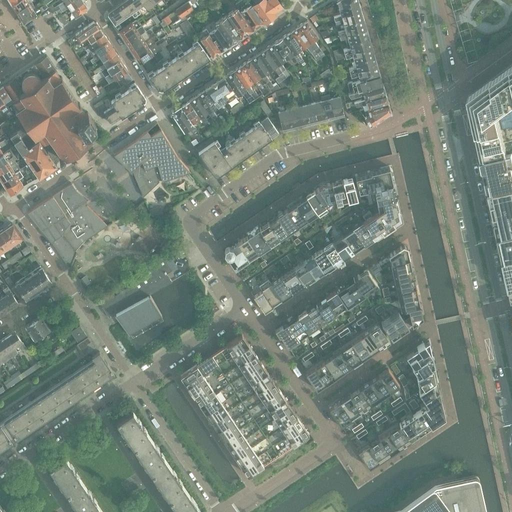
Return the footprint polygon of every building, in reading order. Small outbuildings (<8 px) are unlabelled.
[(31,1),(30,0),(19,0),(12,5),(16,11),(31,1)] [(63,0),(65,1),(54,8),(52,5),(50,6),(48,7),(52,14),(60,8),(72,0),(63,0)] [(81,0),(72,0),(60,8),(62,12),(67,9),(69,7),(71,11),(83,2),(81,0)] [(126,0),(124,0),(116,6),(125,18),(131,13),(134,18),(137,15),(126,0)] [(138,9),(144,4),(141,0),(126,0),(137,15),(141,13),(138,9)] [(152,0),(141,0),(144,4),(147,8),(154,3),(152,0)] [(190,0),(188,1),(193,8),(201,3),(199,0),(190,0)] [(242,0),(244,3),(238,7),(252,29),(263,22),(251,4),(248,0),(242,0)] [(256,0),(252,3),(264,21),(275,14),(273,11),(281,5),(277,0),(256,0)] [(341,5),(338,6),(341,13),(344,13),(360,8),(358,0),(341,5)] [(31,1),(16,11),(20,18),(33,9),(35,7),(31,1)] [(181,18),(179,18),(182,22),(187,19),(184,15),(193,9),(193,8),(188,1),(176,10),(181,18)] [(86,7),(83,2),(71,11),(75,17),(86,10),(86,7)] [(33,9),(20,18),(24,24),(43,10),(48,7),(45,4),(41,7),(34,12),(33,9)] [(227,14),(226,15),(241,37),(248,32),(253,29),(252,29),(238,7),(236,8),(234,5),(225,12),(227,14)] [(118,23),(125,18),(116,6),(108,12),(107,15),(117,29),(121,27),(118,23)] [(341,13),(333,16),(334,20),(336,20),(338,25),(346,22),(363,17),(360,8),(344,13),(341,13)] [(164,9),(158,14),(160,18),(167,13),(164,9)] [(64,25),(67,23),(69,22),(65,15),(60,18),(64,25)] [(215,23),(230,45),(237,40),(241,37),(226,15),(215,23)] [(338,25),(336,25),(338,34),(349,31),(366,26),(363,17),(346,22),(338,25)] [(137,19),(119,31),(123,38),(141,25),(137,19)] [(204,24),(206,28),(221,50),(230,45),(215,23),(212,19),(204,24)] [(498,37),(511,26),(511,20),(511,19),(494,31),(498,37)] [(314,39),(318,36),(307,20),(298,25),(319,56),(322,54),(320,51),(321,50),(314,39)] [(75,34),(76,35),(67,40),(72,47),(80,41),(81,43),(85,40),(83,38),(99,27),(96,22),(93,22),(75,34)] [(147,31),(142,25),(141,25),(123,38),(127,44),(140,35),(147,31)] [(298,25),(290,31),(302,48),(306,45),(315,59),(319,56),(298,25)] [(349,31),(338,34),(340,39),(345,37),(346,42),(352,41),(368,36),(366,26),(349,31)] [(85,40),(81,43),(84,47),(103,33),(99,27),(83,38),(85,40)] [(206,28),(197,34),(200,38),(212,56),(221,50),(206,28)] [(127,44),(131,50),(151,37),(147,31),(140,35),(127,44)] [(290,31),(282,37),(293,54),(299,64),(304,61),(297,51),(302,48),(290,31)] [(87,53),(89,52),(107,39),(103,33),(84,47),(87,53)] [(348,48),(343,49),(344,53),(354,50),(371,45),(368,36),(352,41),(346,42),(348,48)] [(155,43),(151,37),(131,50),(135,57),(155,43)] [(282,37),(274,42),(285,59),(293,54),(282,37)] [(107,39),(89,52),(93,58),(112,46),(107,39)] [(155,43),(135,57),(140,63),(153,54),(162,48),(168,44),(166,40),(160,44),(158,45),(156,42),(155,43)] [(80,41),(72,47),(75,52),(83,47),(84,47),(81,43),(80,41)] [(183,52),(174,59),(185,75),(210,58),(199,42),(189,48),(185,43),(180,47),(183,52)] [(290,75),(281,62),(285,59),(274,42),(266,48),(286,77),(290,75)] [(340,54),(335,56),(336,60),(345,57),(352,55),(354,60),(357,59),(374,54),(371,45),(354,50),(344,53),(340,54)] [(93,58),(90,60),(93,64),(97,61),(96,61),(100,58),(102,61),(116,52),(112,46),(93,58)] [(273,67),(279,76),(275,79),(278,83),(286,77),(266,48),(258,53),(269,70),(273,67)] [(96,69),(98,73),(120,58),(116,52),(102,61),(104,64),(96,69)] [(159,52),(154,55),(158,61),(163,57),(159,52)] [(258,53),(250,59),(270,88),(273,86),(265,73),(269,70),(258,53)] [(351,61),(353,67),(348,68),(349,72),(360,69),(377,64),(374,54),(357,59),(354,60),(351,61)] [(92,126),(96,123),(88,112),(86,113),(85,113),(79,105),(81,105),(79,103),(78,103),(62,80),(63,79),(61,77),(60,77),(56,71),(57,71),(56,70),(56,69),(46,55),(34,63),(14,78),(14,77),(3,85),(12,100),(16,107),(15,108),(26,125),(37,140),(39,139),(42,144),(43,144),(48,140),(49,141),(51,140),(56,147),(54,148),(56,151),(58,149),(61,154),(60,155),(59,155),(59,156),(59,157),(59,158),(60,159),(61,159),(62,160),(62,159),(63,159),(64,158),(66,157),(79,147),(90,141),(92,139),(90,137),(86,130),(92,125),(92,126)] [(98,73),(96,74),(100,80),(106,77),(105,76),(103,73),(108,70),(110,73),(124,64),(120,58),(98,73)] [(161,60),(155,64),(159,69),(149,76),(158,90),(162,91),(185,75),(174,59),(164,66),(161,60)] [(261,84),(261,85),(265,91),(270,88),(250,59),(242,64),(253,81),(257,78),(261,84)] [(511,63),(493,78),(468,95),(475,129),(478,144),(481,157),(486,156),(509,151),(511,149),(511,63)] [(110,73),(105,76),(106,77),(110,83),(128,71),(124,64),(110,73)] [(234,70),(247,89),(250,94),(254,99),(258,96),(254,90),(253,90),(249,84),(253,81),(242,64),(235,69),(234,70)] [(360,69),(349,72),(351,76),(352,82),(363,78),(379,73),(377,64),(360,69)] [(234,70),(224,76),(232,88),(237,96),(247,89),(234,70)] [(352,82),(347,83),(350,93),(361,89),(370,86),(378,84),(382,83),(379,73),(363,78),(352,82)] [(232,88),(224,76),(205,89),(213,100),(220,96),(223,100),(228,97),(225,92),(232,88)] [(286,77),(278,83),(281,87),(286,85),(287,86),(290,84),(286,77)] [(121,94),(111,101),(113,105),(114,105),(122,117),(145,102),(146,99),(137,84),(126,91),(123,86),(124,85),(119,78),(116,80),(120,87),(118,89),(121,94)] [(350,93),(348,93),(350,97),(361,94),(360,92),(362,92),(364,98),(371,96),(374,96),(377,95),(381,93),(385,92),(382,83),(378,84),(370,86),(361,89),(350,93)] [(268,90),(270,93),(274,90),(280,88),(277,84),(273,86),(268,90)] [(3,85),(0,87),(0,94),(6,104),(12,100),(3,85)] [(216,115),(212,109),(217,106),(213,100),(205,89),(197,95),(208,111),(212,118),(216,115)] [(364,98),(353,102),(356,105),(363,103),(364,109),(367,108),(369,107),(380,104),(387,102),(388,101),(385,92),(381,93),(377,95),(374,96),(371,96),(364,98)] [(204,114),(208,111),(197,95),(189,100),(204,123),(208,121),(204,114)] [(334,113),(335,118),(344,115),(343,111),(341,104),(340,96),(330,99),(332,106),(334,113)] [(330,99),(322,101),(324,108),(325,115),(327,120),(335,118),(334,113),(332,106),(330,99)] [(122,117),(114,105),(113,105),(107,109),(101,100),(93,105),(102,119),(106,116),(111,124),(122,117)] [(189,100),(180,106),(192,122),(196,119),(200,126),(204,123),(189,100)] [(263,100),(258,103),(268,116),(267,117),(268,118),(273,114),(263,100)] [(322,101),(313,103),(315,110),(317,117),(318,122),(327,120),(325,115),(324,108),(322,101)] [(364,109),(359,110),(361,112),(364,116),(370,125),(390,112),(391,112),(388,101),(369,107),(367,108),(364,109)] [(240,102),(230,109),(233,114),(244,107),(240,102)] [(313,103),(304,105),(306,113),(308,120),(309,124),(318,122),(317,117),(315,110),(313,103)] [(304,105),(296,107),(297,115),(299,122),(300,127),(309,124),(308,120),(306,113),(304,105)] [(174,110),(173,115),(176,119),(184,131),(193,125),(194,125),(192,122),(180,106),(174,110)] [(296,107),(287,110),(289,117),(290,124),(292,129),(300,127),(299,122),(297,115),(296,107)] [(287,110),(278,112),(280,119),(281,126),(283,131),(292,129),(290,124),(289,117),(287,110)] [(271,121),(268,118),(267,117),(260,122),(263,127),(268,133),(271,138),(279,133),(276,128),(271,121)] [(214,141),(211,136),(195,148),(198,152),(214,175),(217,176),(271,138),(268,133),(263,127),(260,122),(250,129),(247,124),(241,127),(245,133),(220,150),(214,141)] [(26,125),(10,135),(39,177),(57,165),(42,144),(39,139),(37,140),(26,125)] [(177,156),(161,130),(161,129),(151,135),(147,131),(135,140),(113,154),(130,171),(132,170),(134,173),(133,173),(143,197),(159,181),(158,180),(161,179),(162,181),(190,171),(177,156)] [(482,159),(481,159),(483,169),(484,168),(486,180),(485,180),(487,190),(488,189),(489,191),(494,190),(511,185),(511,149),(509,151),(486,156),(481,157),(482,159)] [(7,160),(0,164),(0,173),(11,166),(16,163),(15,161),(17,159),(15,155),(7,160)] [(20,169),(16,163),(11,166),(0,173),(0,179),(1,181),(15,173),(20,169)] [(370,173),(355,177),(358,190),(371,188),(374,187),(391,183),(393,183),(389,167),(370,172),(370,173)] [(15,173),(1,181),(6,188),(19,179),(15,173)] [(348,201),(358,199),(352,178),(343,180),(348,200),(347,200),(348,201)] [(19,179),(6,188),(10,195),(23,186),(19,179)] [(348,200),(343,180),(341,181),(341,179),(335,181),(335,182),(332,183),(333,187),(337,202),(347,200),(348,200)] [(86,205),(83,202),(88,199),(77,188),(73,182),(27,212),(51,241),(69,268),(77,251),(75,250),(85,239),(85,240),(107,225),(86,205)] [(332,183),(325,185),(322,184),(320,187),(315,191),(328,211),(327,209),(337,202),(333,187),(332,183)] [(374,187),(371,188),(375,201),(379,200),(379,201),(396,197),(393,183),(391,183),(374,187)] [(511,185),(494,190),(489,191),(489,192),(491,192),(495,212),(494,213),(494,214),(499,213),(501,220),(495,221),(499,235),(511,231),(511,185)] [(328,211),(315,191),(312,193),(306,197),(309,201),(319,216),(328,211)] [(306,197),(305,197),(305,196),(300,200),(300,201),(296,203),(309,222),(319,216),(319,217),(319,216),(309,201),(306,197)] [(370,211),(362,215),(365,220),(362,221),(374,238),(376,237),(376,238),(384,232),(384,231),(386,229),(387,230),(392,227),(391,226),(393,225),(394,226),(402,220),(400,210),(399,210),(398,209),(400,208),(398,199),(396,199),(396,197),(379,201),(381,209),(372,215),(370,211)] [(309,222),(296,203),(295,204),(294,203),(289,206),(290,207),(287,209),(298,226),(307,220),(309,223),(309,222)] [(340,215),(350,208),(349,205),(339,212),(340,215)] [(160,206),(149,210),(151,215),(159,217),(163,214),(160,206)] [(298,226),(287,209),(283,212),(282,211),(277,214),(278,216),(277,216),(278,218),(288,233),(298,226)] [(277,216),(276,217),(275,216),(269,220),(269,221),(268,222),(269,224),(281,241),(280,238),(288,233),(278,218),(277,216)] [(374,238),(362,221),(360,217),(359,218),(350,224),(364,245),(372,239),(374,238)] [(269,224),(268,222),(267,223),(266,222),(262,225),(263,226),(259,228),(260,228),(260,230),(269,242),(272,247),(281,241),(269,224)] [(12,223),(5,227),(15,242),(14,243),(17,247),(18,246),(21,245),(18,240),(22,238),(12,223)] [(364,245),(350,224),(349,224),(352,229),(343,235),(354,251),(364,245)] [(14,243),(15,242),(5,227),(0,231),(0,242),(5,249),(14,243)] [(260,228),(259,228),(258,229),(257,228),(255,229),(253,230),(252,231),(250,232),(248,234),(248,235),(247,236),(248,236),(257,250),(259,253),(263,250),(264,252),(272,247),(269,242),(260,230),(260,228)] [(307,238),(315,232),(313,229),(304,235),(307,238)] [(511,231),(499,235),(504,258),(511,256),(511,231)] [(349,256),(353,252),(354,251),(343,235),(332,242),(343,258),(345,257),(349,256)] [(248,236),(247,236),(237,243),(248,259),(249,259),(259,253),(257,250),(248,236)] [(313,246),(309,240),(305,243),(309,249),(313,246)] [(337,263),(343,258),(332,242),(323,248),(334,264),(335,264),(338,264),(338,263),(337,263)] [(248,259),(237,243),(230,248),(228,247),(225,249),(225,253),(227,256),(235,268),(249,259),(248,259)] [(388,255),(390,262),(409,258),(407,247),(403,245),(388,255)] [(27,246),(21,250),(24,255),(30,251),(27,246)] [(333,267),(333,265),(334,264),(323,248),(313,255),(324,271),(329,268),(331,269),(333,267)] [(19,251),(10,257),(14,262),(23,256),(19,251)] [(32,254),(28,256),(34,265),(38,263),(32,254)] [(286,255),(280,259),(283,264),(289,259),(286,255)] [(320,275),(320,274),(324,271),(313,255),(304,261),(315,277),(317,276),(317,277),(320,275)] [(142,270),(146,275),(115,296),(112,291),(113,290),(113,289),(97,300),(101,305),(109,318),(112,316),(115,314),(120,322),(121,323),(129,335),(130,334),(129,332),(132,331),(133,333),(134,332),(133,330),(140,326),(141,328),(142,328),(141,326),(148,322),(149,324),(150,323),(149,321),(156,317),(157,319),(158,319),(157,317),(160,315),(161,317),(162,316),(150,294),(172,282),(169,278),(166,274),(172,270),(166,261),(165,261),(162,256),(141,270),(141,271),(142,270)] [(10,257),(1,263),(5,268),(14,262),(10,257)] [(409,258),(390,262),(392,272),(412,267),(409,258)] [(315,277),(304,261),(294,267),(305,284),(306,284),(305,282),(307,281),(308,282),(315,277)] [(377,262),(369,268),(373,274),(381,268),(377,262)] [(42,266),(28,275),(38,290),(52,281),(42,266)] [(305,284),(294,267),(281,276),(292,293),(305,284)] [(412,267),(392,272),(394,281),(414,277),(412,267)] [(378,287),(368,271),(367,271),(367,270),(366,270),(365,271),(353,278),(364,295),(365,296),(378,287)] [(9,284),(11,288),(19,299),(24,296),(26,299),(38,290),(28,275),(16,283),(15,280),(12,282),(8,276),(4,279),(8,284),(9,284)] [(292,293),(281,276),(271,283),(282,300),(292,293)] [(414,277),(394,281),(396,290),(416,286),(414,277)] [(364,295),(353,278),(345,284),(356,300),(364,295)] [(282,300),(271,283),(270,281),(268,279),(259,285),(260,288),(273,306),(282,300)] [(356,300),(345,284),(336,290),(347,307),(350,311),(353,308),(350,304),(356,300)] [(260,288),(259,285),(250,291),(252,293),(264,312),(273,306),(260,288)] [(416,286),(396,290),(398,300),(418,295),(416,286)] [(6,295),(2,297),(11,309),(19,303),(7,287),(3,289),(6,295)] [(347,307),(336,290),(325,297),(336,314),(347,307)] [(418,295),(398,300),(400,310),(408,308),(420,305),(418,295)] [(0,309),(3,314),(11,309),(2,297),(0,298),(0,309)] [(336,314),(325,297),(316,303),(327,320),(336,314)] [(327,320),(316,303),(314,305),(313,304),(309,306),(310,307),(306,310),(318,326),(327,320)] [(216,304),(210,308),(210,309),(212,312),(213,313),(219,309),(216,304)] [(404,320),(409,328),(412,326),(423,318),(420,305),(408,308),(410,316),(404,320)] [(318,326),(306,310),(297,316),(309,332),(318,326)] [(398,311),(389,317),(400,333),(409,328),(404,320),(398,311)] [(40,316),(26,326),(37,342),(41,340),(39,336),(49,329),(40,316)] [(309,332),(297,316),(294,318),(287,322),(299,339),(309,332)] [(389,317),(381,322),(392,339),(400,333),(389,317)] [(390,340),(376,321),(367,327),(380,347),(390,340)] [(282,324),(275,330),(279,336),(280,336),(288,347),(289,348),(300,341),(299,339),(287,322),(283,326),(282,324)] [(335,332),(344,326),(343,323),(333,330),(335,332)] [(80,326),(71,332),(77,341),(86,336),(80,326)] [(380,347),(367,327),(358,333),(371,353),(380,347)] [(14,331),(6,336),(15,348),(18,345),(22,350),(26,348),(14,331)] [(371,353),(358,333),(349,339),(362,359),(371,353)] [(242,334),(226,344),(293,444),(308,434),(242,334)] [(0,343),(10,358),(18,353),(15,348),(6,336),(0,340),(0,343)] [(90,343),(87,338),(88,338),(88,337),(77,345),(81,350),(91,343),(91,342),(90,343)] [(362,359),(349,339),(340,345),(353,365),(362,359)] [(412,367),(432,354),(429,341),(424,344),(423,343),(417,347),(417,348),(406,356),(413,366),(412,367)] [(0,343),(0,360),(2,364),(10,358),(0,343)] [(91,343),(81,350),(84,355),(95,348),(94,348),(91,343)] [(353,365),(340,345),(331,351),(344,371),(353,365)] [(61,347),(51,353),(54,357),(63,350),(61,347)] [(344,371),(331,351),(330,352),(332,355),(325,360),(323,357),(322,358),(335,377),(344,371)] [(0,450),(12,442),(12,441),(15,439),(16,439),(114,373),(99,352),(92,357),(95,361),(5,422),(4,420),(0,421),(0,425),(0,450)] [(247,475),(264,463),(203,371),(218,361),(213,353),(180,375),(247,475)] [(418,376),(434,365),(432,354),(412,367),(418,376)] [(335,377),(322,358),(313,364),(326,383),(335,377)] [(38,362),(31,367),(33,371),(40,366),(38,362)] [(313,364),(303,370),(317,390),(326,383),(313,364)] [(400,371),(395,364),(391,367),(396,374),(400,371)] [(434,366),(434,365),(418,376),(416,377),(417,378),(416,378),(419,391),(436,379),(437,378),(434,366)] [(31,367),(24,372),(26,375),(33,371),(31,367)] [(400,385),(388,368),(378,375),(392,394),(400,388),(400,385)] [(18,371),(11,376),(15,382),(23,377),(18,371)] [(392,394),(378,375),(368,381),(382,401),(392,394)] [(11,376),(3,382),(8,388),(15,382),(11,376)] [(419,391),(418,391),(427,404),(399,423),(410,440),(445,417),(436,379),(419,391)] [(382,401),(368,381),(368,382),(368,381),(358,388),(359,388),(372,408),(382,401)] [(372,408),(359,388),(350,394),(363,414),(372,408)] [(363,414),(350,394),(349,394),(340,401),(353,420),(363,414)] [(353,420),(340,401),(329,408),(342,427),(353,420)] [(116,423),(133,448),(150,437),(132,412),(116,423)] [(399,423),(397,420),(386,427),(400,447),(410,440),(399,423)] [(400,447),(386,427),(376,434),(390,454),(400,447)] [(390,454),(376,434),(376,435),(378,438),(369,443),(367,440),(367,441),(380,460),(390,454)] [(133,448),(150,473),(167,462),(150,437),(133,448)] [(380,460),(367,441),(356,448),(369,467),(380,460)] [(49,468),(66,493),(82,482),(65,457),(49,468)] [(150,473),(167,498),(184,487),(167,462),(150,473)] [(389,511),(486,511),(479,480),(479,479),(478,478),(477,477),(476,477),(476,476),(475,476),(474,476),(473,476),(469,477),(455,480),(434,485),(401,509),(389,511)] [(82,482),(66,493),(78,511),(92,511),(99,508),(82,482)] [(200,511),(184,487),(167,498),(176,511),(200,511)]
